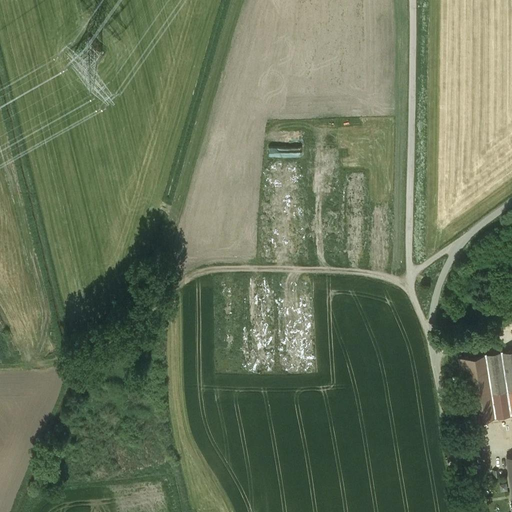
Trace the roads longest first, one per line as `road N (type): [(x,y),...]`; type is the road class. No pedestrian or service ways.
road 1 (track): [(0,369),(96,346),(205,269),(354,271),(411,282),(414,0)]
road 2 (unclassified): [(459,511),(431,333)]
road 3 (unclassified): [(431,333),(411,282),(463,239)]
